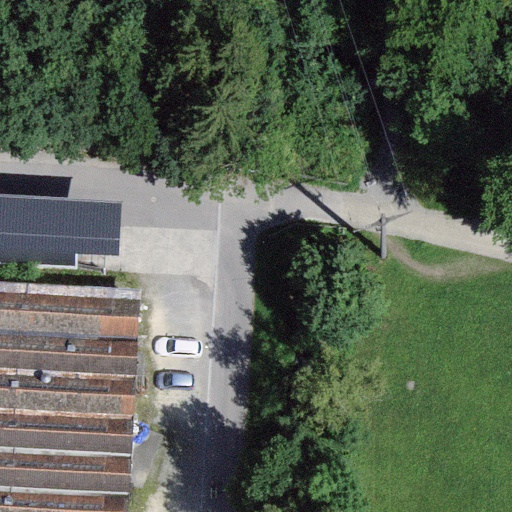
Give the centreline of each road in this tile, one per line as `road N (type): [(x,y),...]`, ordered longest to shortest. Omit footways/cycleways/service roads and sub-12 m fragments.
road 1 (unclassified): [(247,196),(227,511)]
road 2 (track): [(247,196),(511,245)]
road 3 (track): [(247,196),(0,184)]
